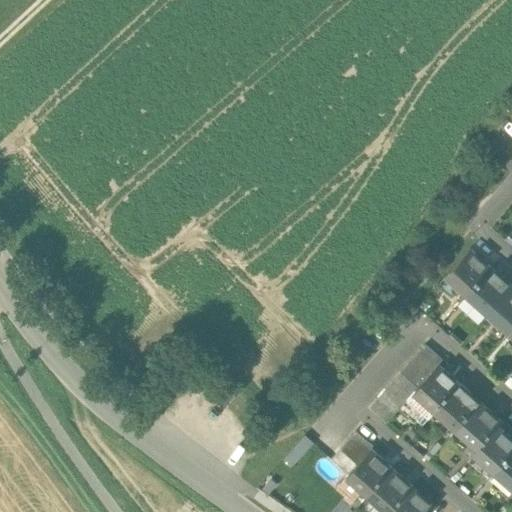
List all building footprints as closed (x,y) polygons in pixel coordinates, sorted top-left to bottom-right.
[(469,248),(447,273),(469,292),(490,267),(469,248)] [(469,292),(467,294),(488,313),(489,312),(511,286),(490,267),(469,292)] [(511,328),(511,286),(489,312),(510,331),(511,330),(511,328)] [(442,360),(425,344),(417,354),(434,369),(438,365),(442,360)] [(434,369),(417,354),(409,363),(426,378),(434,369)] [(426,378),(409,363),(401,372),(418,387),(426,378)] [(459,383),(438,365),(418,387),(416,389),(437,408),(459,383)] [(418,387),(401,372),(393,381),(410,396),(416,389),(418,387)] [(410,396),(393,381),(385,390),(402,405),(410,396)] [(459,383),(437,408),(458,427),(480,402),(459,383)] [(402,405),(385,390),(377,398),(394,414),(402,405)] [(394,414),(377,398),(369,408),(386,423),(394,414)] [(501,421),(480,402),(458,427),(457,428),(479,447),(497,426),(501,421)] [(511,452),(511,438),(497,426),(479,447),(474,451),(496,471),(511,452)] [(373,446),(356,431),(348,440),(365,455),(370,449),(373,446)] [(365,455),(348,440),(340,449),(357,464),(365,455)] [(357,464),(340,449),(331,458),(348,474),(357,464)] [(391,468),(370,449),(365,455),(357,464),(348,474),(370,492),(391,468)] [(511,452),(496,471),(511,485),(511,452)] [(370,492),(368,494),(389,511),(391,511),(413,486),(391,468),(370,492)] [(427,511),(434,505),(413,486),(391,511),(392,511),(427,511)]
